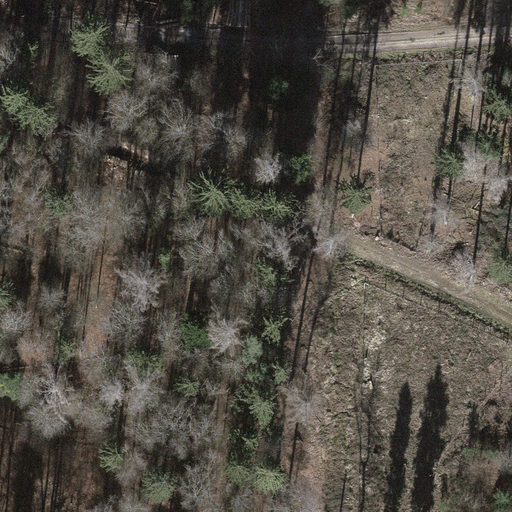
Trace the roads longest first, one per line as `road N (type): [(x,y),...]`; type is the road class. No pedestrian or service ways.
road 1 (track): [(0,78),(171,165),(511,312)]
road 2 (track): [(511,35),(357,55),(0,35)]
